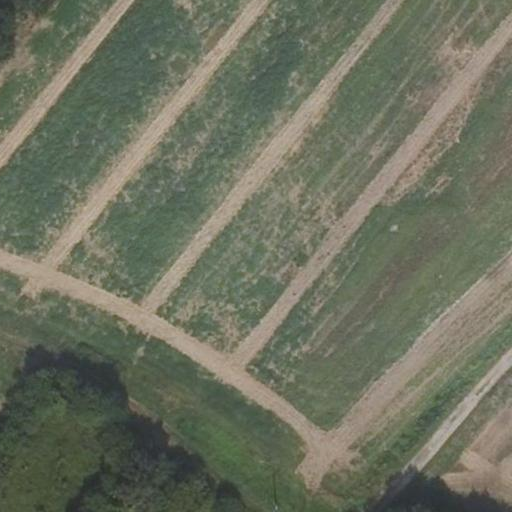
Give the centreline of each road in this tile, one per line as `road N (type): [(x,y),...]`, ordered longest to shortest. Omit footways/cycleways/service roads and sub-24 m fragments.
road 1 (track): [(0,332),(38,342),(259,511)]
road 2 (track): [(371,511),(511,365)]
